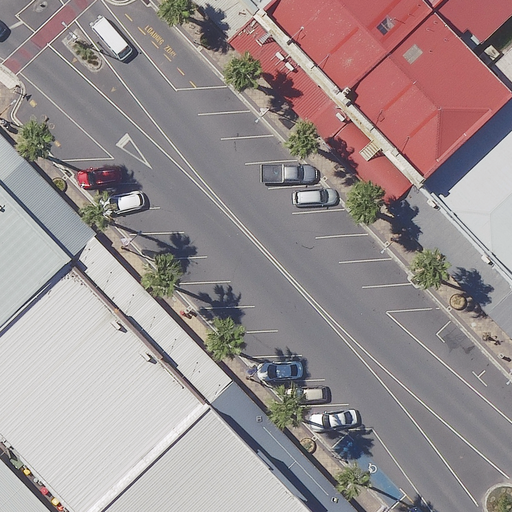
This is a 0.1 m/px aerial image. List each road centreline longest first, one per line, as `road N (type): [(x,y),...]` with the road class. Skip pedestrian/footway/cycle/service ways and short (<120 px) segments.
road 1 (tertiary): [(374,369),(25,0)]
road 2 (tertiary): [(458,511),(374,369)]
road 3 (tertiary): [(374,369),(511,456)]
